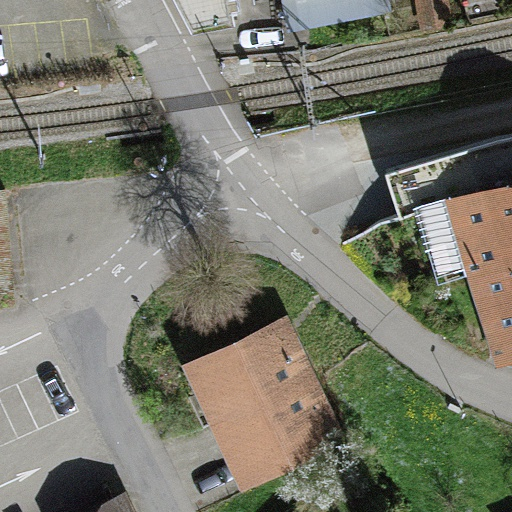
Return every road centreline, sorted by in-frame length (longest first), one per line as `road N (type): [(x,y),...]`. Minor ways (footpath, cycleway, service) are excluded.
road 1 (residential): [(235,189),(181,219),(142,255),(108,308),(113,378),(174,511)]
road 2 (residential): [(235,189),(302,257),(511,392)]
road 3 (residential): [(136,0),(235,189)]
